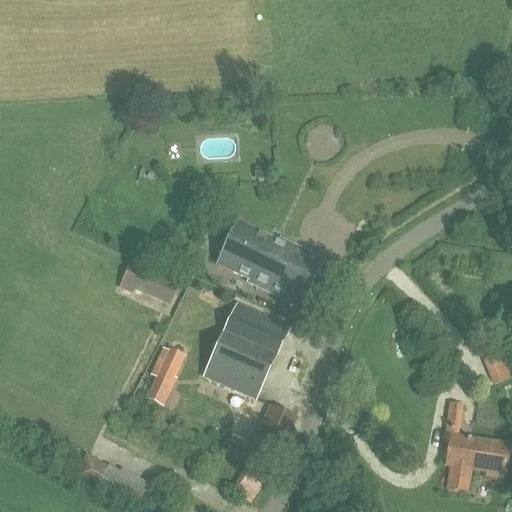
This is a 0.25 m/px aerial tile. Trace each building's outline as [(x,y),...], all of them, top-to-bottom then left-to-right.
[(255,168),(255,181),(270,181),(270,168),(255,168)] [(249,282),(248,285),(301,310),(324,262),(281,242),(280,245),(238,225),(218,267),(249,282)] [(164,279),(141,270),(130,266),(122,287),(132,291),(170,305),(180,281),(167,275),(164,279)] [(236,305),(205,380),(258,402),(290,327),(236,305)] [(496,339),(495,338),(504,332),(498,322),(488,328),(487,327),(468,341),(477,352),(496,339)] [(156,381),(172,389),(186,359),(169,351),(156,381)] [(470,472),(505,477),(509,447),(460,440),(464,408),(450,406),(445,441),(450,441),(446,469),(450,469),(447,490),(467,493),(470,472)] [(281,456),(294,418),(269,410),(256,448),(281,456)] [(231,491),(250,505),(263,488),(281,463),(276,461),(259,453),(231,491)] [(74,479),(80,483),(95,492),(130,511),(140,511),(142,511),(147,511),(154,501),(149,498),(154,489),(111,465),(108,469),(87,457),(74,479)]
